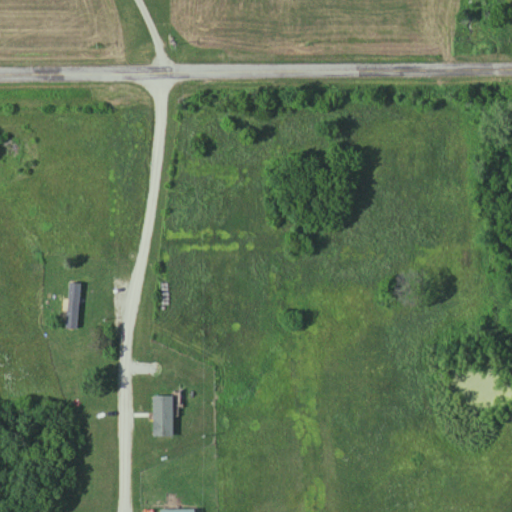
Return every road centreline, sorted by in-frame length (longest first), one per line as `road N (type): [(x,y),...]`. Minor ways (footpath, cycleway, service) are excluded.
road 1 (tertiary): [(0,74),(511,70)]
road 2 (residential): [(126,511),(124,365),(160,74)]
